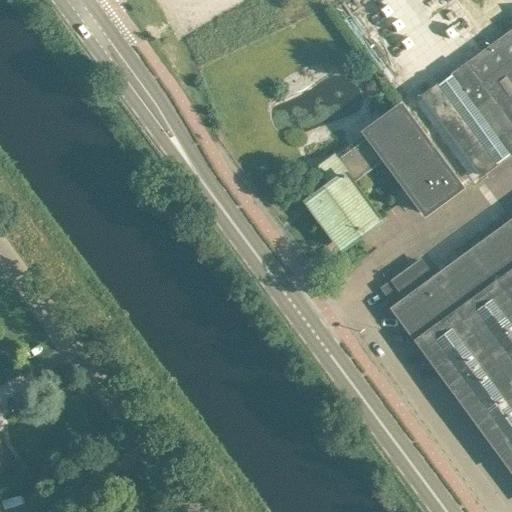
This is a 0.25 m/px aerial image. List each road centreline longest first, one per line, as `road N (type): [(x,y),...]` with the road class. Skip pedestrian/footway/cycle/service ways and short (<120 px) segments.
road 1 (tertiary): [(66,0),(444,511)]
road 2 (unclassified): [(0,249),(191,511)]
